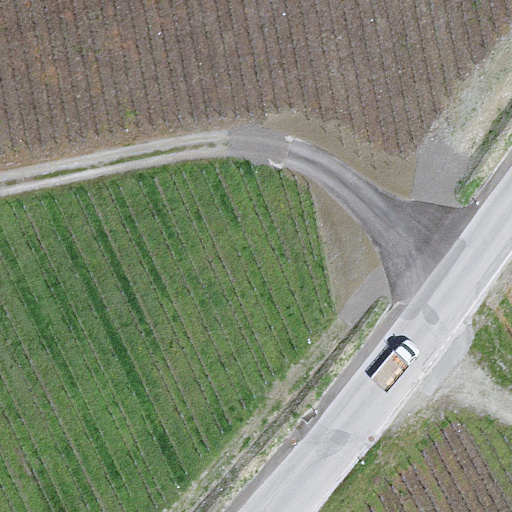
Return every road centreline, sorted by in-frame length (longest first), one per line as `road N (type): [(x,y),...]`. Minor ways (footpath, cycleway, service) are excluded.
road 1 (track): [(463,282),(337,178),(272,149),(221,143),(0,189)]
road 2 (tertiary): [(511,209),(444,309),(280,511)]
